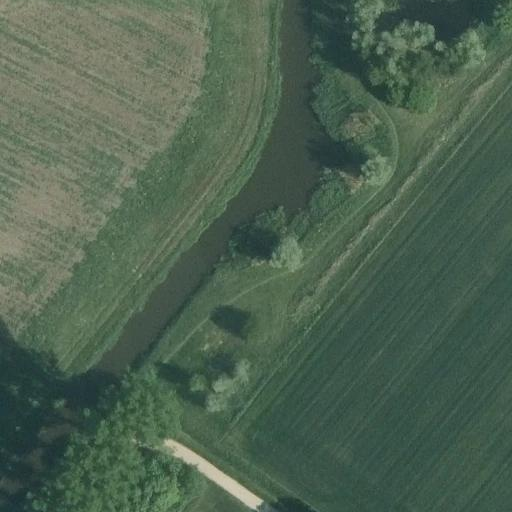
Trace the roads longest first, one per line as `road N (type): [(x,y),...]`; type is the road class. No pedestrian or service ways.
road 1 (track): [(276,511),(124,403)]
road 2 (track): [(124,403),(37,511)]
